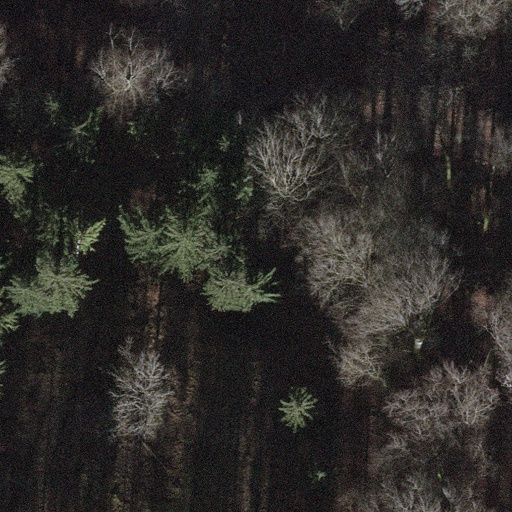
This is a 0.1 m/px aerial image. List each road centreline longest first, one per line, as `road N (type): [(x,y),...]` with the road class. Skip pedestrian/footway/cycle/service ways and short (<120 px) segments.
road 1 (track): [(0,148),(511,327)]
road 2 (track): [(0,51),(511,144)]
